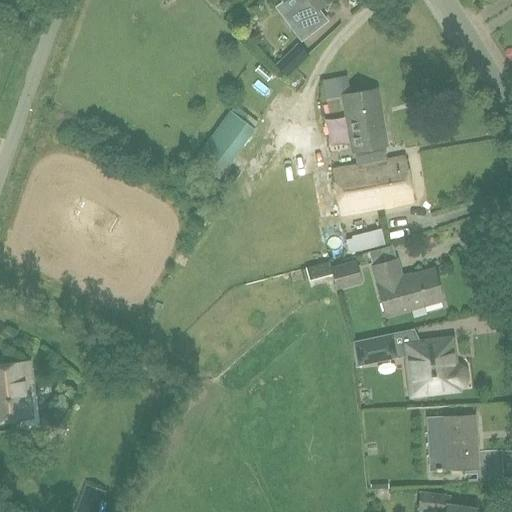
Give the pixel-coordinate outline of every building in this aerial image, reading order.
[(280,0),(282,2),(284,0),(296,0),(298,3),(298,4),(299,5),(292,10),(303,24),(307,21),(314,30),(325,22),(316,10),(329,0),(280,0)] [(297,43),(281,60),(275,65),(285,76),(286,77),(292,72),(309,55),(297,43)] [(356,165),(385,160),(383,147),(387,146),(382,117),(380,118),(375,90),(342,96),(352,152),(354,153),(356,165)] [(230,113),(193,161),(217,180),(253,130),(230,113)] [(339,214),(413,201),(405,156),(385,160),(356,165),(331,169),(339,214)] [(329,261),(305,267),(306,269),(309,280),(309,281),(332,274),(336,290),(361,283),(355,260),(330,267),(329,261)] [(385,315),(442,300),(433,269),(401,278),(396,260),(371,267),(385,315)] [(397,357),(392,334),(353,342),(356,366),(397,357)] [(420,342),(404,344),(406,360),(408,373),(410,396),(424,394),(458,390),(458,388),(463,386),(463,385),(465,382),(466,378),(465,373),(464,369),(460,366),(455,365),(453,365),(451,354),(454,354),(452,338),(420,342)] [(22,382),(29,382),(27,362),(0,365),(0,420),(25,418),(22,382)] [(474,415),(425,418),(425,430),(428,470),(450,469),(465,468),(470,468),(477,468),(476,454),(474,415)] [(86,483),(80,499),(75,511),(96,511),(99,506),(105,490),(86,483)] [(475,511),(476,508),(447,504),(448,497),(420,493),(417,510),(432,511),(475,511)]
